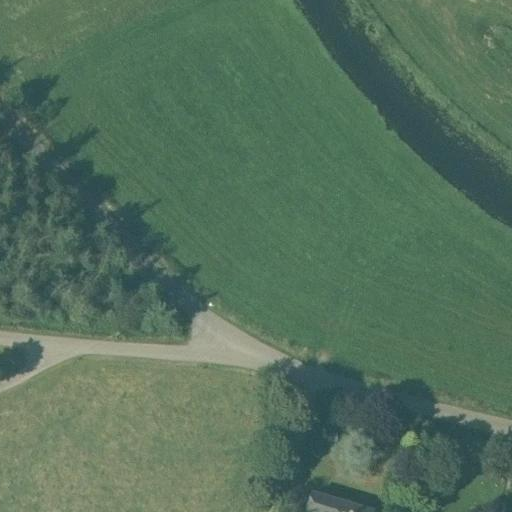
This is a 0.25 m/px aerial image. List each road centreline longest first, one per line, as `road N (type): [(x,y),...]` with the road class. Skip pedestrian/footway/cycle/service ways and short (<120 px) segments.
road 1 (residential): [(0,116),(235,353)]
road 2 (residential): [(235,353),(511,428)]
road 3 (residential): [(0,338),(235,353)]
